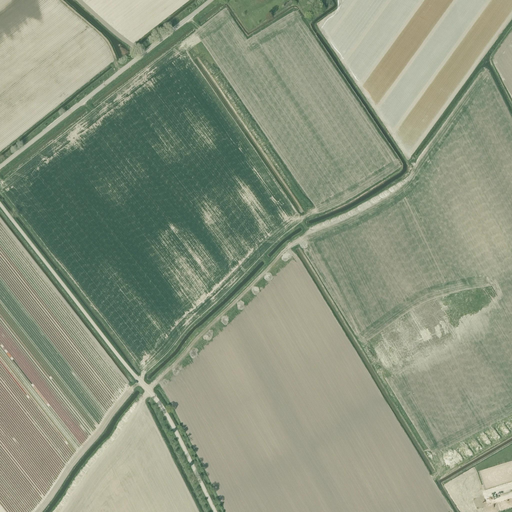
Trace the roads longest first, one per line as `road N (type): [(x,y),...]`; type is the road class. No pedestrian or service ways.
road 1 (unclassified): [(215,511),(164,412),(0,205)]
road 2 (unclassified): [(0,168),(213,0)]
